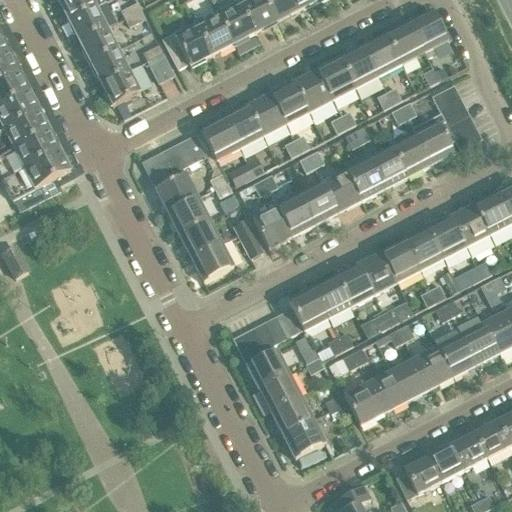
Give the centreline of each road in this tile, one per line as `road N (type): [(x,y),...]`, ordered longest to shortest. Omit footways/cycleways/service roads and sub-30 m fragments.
road 1 (residential): [(511,162),(186,332)]
road 2 (residential): [(100,158),(408,0)]
road 3 (residential): [(281,508),(511,388)]
road 4 (residential): [(281,508),(186,332)]
road 5 (residential): [(186,332),(100,158)]
road 6 (residential): [(100,158),(17,0)]
road 7 (residential): [(441,0),(511,136)]
